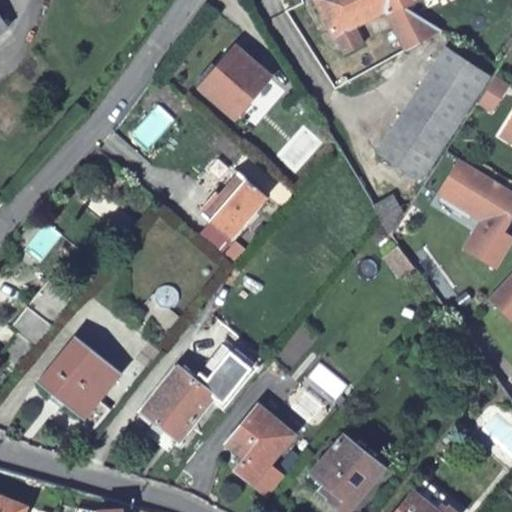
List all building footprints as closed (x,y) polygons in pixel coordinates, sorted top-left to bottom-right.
[(403,7),(399,0),(314,0),(335,37),(337,37),(347,56),(364,47),(354,27),(386,10),(389,14),(408,47),(439,30),(403,7)] [(443,46),(375,154),(420,182),(489,74),(443,46)] [(268,76),(236,47),(219,68),(221,70),(205,90),(234,115),(268,76)] [(493,73),(477,99),(491,107),(506,82),(493,73)] [(511,109),(499,131),(511,138),(511,109)] [(511,211),(511,187),(458,154),(437,188),(481,215),(463,245),(493,264),(511,234),(511,233),(498,225),(508,209),(511,211)] [(267,195),(239,172),(220,195),(228,201),(212,221),(231,238),(267,195)] [(379,216),(384,223),(391,235),(404,214),(387,203),(379,216)] [(414,267),(398,245),(385,254),(401,276),(414,267)] [(511,269),(477,307),(506,334),(511,327),(511,269)] [(100,357),(75,337),(39,385),(85,421),(116,381),(94,364),(100,357)] [(252,368),(229,351),(201,386),(178,367),(143,413),(178,441),(213,395),(224,403),(252,368)] [(252,484),(293,436),(257,407),(226,445),(243,458),(234,470),(252,484)] [(350,511),(385,470),(342,435),(311,472),(336,493),(328,501),(341,511),(350,511)] [(423,479),(413,492),(437,510),(443,502),(446,497),(423,479)] [(437,510),(413,492),(397,511),(456,511),(443,502),(437,510)] [(0,511),(24,511),(27,507),(0,496),(0,511)]
